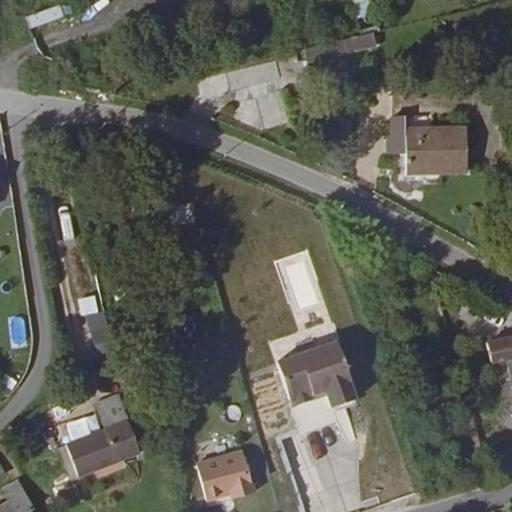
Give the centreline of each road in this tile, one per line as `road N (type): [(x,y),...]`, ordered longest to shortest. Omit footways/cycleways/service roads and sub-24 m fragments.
road 1 (residential): [(511,283),(302,173),(171,122),(9,101)]
road 2 (residential): [(9,101),(44,350),(38,379),(0,423)]
